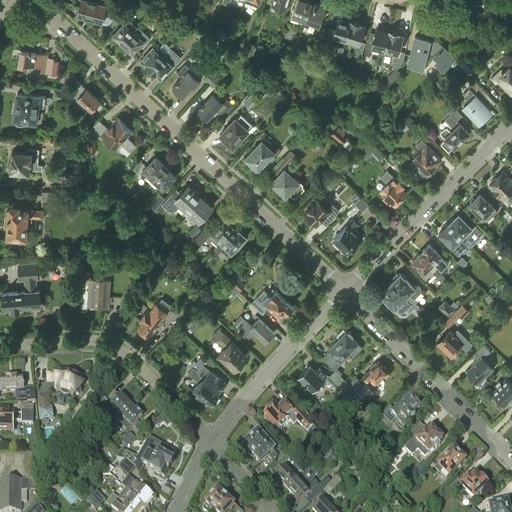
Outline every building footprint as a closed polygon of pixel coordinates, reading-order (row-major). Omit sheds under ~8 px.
[(104,15),(110,17),(113,7),(86,0),(80,0),(79,8),(104,14),(104,15)] [(277,6),(285,9),(288,0),(273,0),(271,5),(272,5),(270,9),(275,11),(277,6)] [(303,25),(312,0),(311,0),(297,0),(292,14),(300,17),(298,23),(303,25)] [(312,0),(303,25),(308,27),(310,21),(319,24),(325,5),(312,0)] [(104,14),(79,8),(76,16),(105,24),(108,23),(110,17),(104,15),(104,14)] [(164,14),(157,21),(163,26),(169,19),(164,14)] [(163,28),(167,31),(168,32),(177,21),(172,17),(163,28)] [(346,40),(351,21),(338,17),(333,36),(340,38),(339,41),(345,43),(346,40)] [(211,22),(204,18),(199,29),(206,32),(211,22)] [(122,44),(138,27),(128,19),(113,35),(122,44)] [(351,21),(346,40),(352,42),(351,44),(357,46),(354,55),(361,57),(365,43),(359,41),(364,25),(360,24),(360,23),(351,20),(351,21)] [(147,36),(138,27),(122,44),(132,53),(139,45),(141,48),(149,40),(146,37),(147,36)] [(385,50),(389,31),(376,28),(372,44),(366,43),(364,53),(370,55),(372,47),(379,49),(376,64),(382,65),(385,50)] [(205,34),(200,29),(195,35),(200,39),(205,34)] [(389,30),(389,31),(385,50),(391,52),(391,55),(396,56),(394,66),(396,69),(397,69),(403,63),(405,52),(398,51),(402,35),(398,34),(398,32),(389,30)] [(224,31),(220,38),(226,41),(230,35),(224,31)] [(212,44),(217,40),(207,34),(192,50),(197,55),(209,41),(212,44)] [(415,36),(408,65),(416,67),(418,62),(423,63),(434,55),(446,67),(455,59),(442,46),(442,47),(437,42),(415,36)] [(150,70),(170,48),(170,47),(165,42),(160,47),(157,43),(153,48),(153,47),(140,61),(150,70)] [(241,42),(238,50),(244,52),(247,44),(241,42)] [(257,45),(252,43),(250,42),(246,52),(254,55),(257,45)] [(281,43),(277,52),(286,55),(289,46),(281,43)] [(180,57),(170,48),(150,70),(160,79),(172,65),(176,61),(180,57)] [(47,57),(48,55),(20,51),(18,66),(27,67),(28,65),(41,67),(40,73),(57,75),(59,62),(53,61),(54,58),(47,57)] [(469,76),(480,66),(468,54),(458,64),(469,76)] [(496,82),(499,79),(504,85),(504,87),(506,88),(508,89),(511,93),(511,92),(511,62),(503,71),(501,69),(491,78),(496,82)] [(208,84),(219,72),(215,68),(203,79),(208,84)] [(397,69),(396,69),(383,81),(388,87),(401,73),(397,69)] [(178,92),(182,97),(196,81),(192,77),(186,72),(172,87),(173,88),(172,89),(176,94),(178,92)] [(224,76),(219,72),(208,84),(212,88),(224,76)] [(70,88),(77,80),(78,79),(72,75),(61,87),(70,88)] [(450,89),(439,77),(433,83),(444,95),(450,89)] [(82,84),(77,80),(70,88),(69,89),(69,92),(76,99),(83,106),(85,104),(91,110),(99,101),(86,88),(85,89),(81,85),(82,84)] [(483,99),(487,95),(477,84),(471,89),(469,88),(470,89),(465,93),(465,94),(463,96),(462,97),(461,98),(461,99),(461,100),(461,101),(462,102),(462,103),(463,103),(464,105),(463,107),(468,113),(469,112),(473,117),(478,123),(476,125),(477,125),(485,117),(485,116),(486,116),(486,115),(486,114),(485,113),(489,109),(483,102),(484,101),(484,100),(483,99)] [(263,94),(266,90),(261,86),(258,89),(263,94)] [(66,90),(54,88),(53,98),(65,100),(66,90)] [(39,95),(17,93),(14,118),(16,118),(15,123),(17,124),(22,125),(24,124),(25,119),(36,121),(38,106),(44,106),(46,97),(39,96),(39,95)] [(213,93),(207,98),(197,110),(198,111),(196,112),(201,116),(202,115),(207,119),(215,110),(222,116),(232,105),(221,95),(218,98),(213,93)] [(243,103),(244,104),(248,107),(256,99),(251,94),(243,103)] [(451,126),(449,129),(447,127),(444,127),(441,130),(440,133),(444,137),(444,138),(445,139),(441,143),(448,151),(453,146),(453,147),(469,132),(460,123),(459,123),(456,120),(462,115),(453,106),(447,112),(450,115),(445,120),(451,126)] [(235,119),(220,134),(226,140),(226,142),(229,145),(231,145),(232,146),(247,130),(252,124),(241,113),(235,119)] [(400,120),(407,128),(412,123),(405,115),(400,120)] [(93,126),(94,127),(98,131),(115,147),(120,141),(123,144),(122,145),(130,152),(136,145),(125,136),(131,130),(119,118),(109,129),(104,124),(104,125),(98,119),(93,126)] [(341,143),(346,138),(343,135),(345,133),(338,127),(331,135),(341,143)] [(286,145),(292,151),(306,136),(300,131),(286,145)] [(266,136),(262,141),(261,140),(245,158),(251,164),(252,166),(254,168),(256,168),(258,169),(266,160),(269,163),(274,158),(271,155),(274,152),(268,146),(272,142),(266,136)] [(347,136),(346,138),(341,143),(349,150),(355,143),(347,136)] [(441,160),(427,145),(422,140),(416,145),(421,149),(413,157),(421,166),(418,169),(424,175),(441,160)] [(369,156),(371,154),(377,160),(383,154),(372,143),(363,151),(369,156)] [(26,152),(11,151),(10,172),(28,173),(29,169),(42,170),(42,165),(37,164),(39,149),(28,148),(26,150),(26,152)] [(289,163),(295,157),(290,152),(284,158),(289,163)] [(151,182),(166,165),(156,156),(143,170),(146,173),(144,175),(151,182)] [(391,160),(396,165),(400,161),(395,156),(391,160)] [(143,163),(139,160),(133,169),(134,170),(133,171),(136,173),(143,163)] [(70,174),(70,188),(70,190),(84,190),(84,174),(81,174),(82,162),(73,162),(74,174),(70,174)] [(176,175),(166,165),(151,182),(156,187),(159,185),(163,189),(176,175)] [(293,177),(288,172),(291,170),(287,166),(275,178),(271,182),(285,196),(290,191),(290,194),(294,198),(305,188),(303,186),(303,183),(296,177),(293,177)] [(403,186),(395,178),(390,173),(385,179),(389,182),(380,191),(386,196),(383,199),(388,205),(391,202),(394,205),(406,193),(401,188),(403,186)] [(511,181),(504,173),(497,180),(496,178),(495,178),(493,178),(490,181),(490,183),(489,184),(509,204),(511,200),(511,181)] [(185,212),(200,196),(188,185),(180,194),(176,190),(163,204),(168,208),(170,209),(171,210),(173,210),(175,209),(176,208),(178,206),(185,212)] [(42,192),(41,205),(58,205),(58,192),(42,192)] [(155,209),(165,198),(160,193),(150,204),(155,209)] [(494,207),(480,193),(468,204),(482,218),(483,218),(486,221),(492,215),(497,210),(494,207)] [(310,219),(310,221),(312,223),(315,223),(316,225),(322,219),(326,223),(325,223),(326,224),(338,211),(322,195),(305,214),(310,219)] [(200,196),(185,212),(197,223),(212,206),(200,196)] [(362,212),(367,207),(368,206),(360,198),(354,203),(362,212)] [(42,210),(29,209),(18,209),(18,206),(8,205),(6,238),(26,239),(27,220),(31,220),(31,216),(42,217),(42,210)] [(458,214),(448,223),(464,240),(464,239),(470,245),(479,236),(476,233),(479,230),(473,224),(470,226),(458,214)] [(218,245),(234,228),(223,218),(204,239),(208,243),(212,239),(218,245)] [(354,228),(358,225),(352,219),(333,239),(335,241),(333,243),(338,248),(340,246),(347,253),(363,237),(354,228)] [(464,240),(448,223),(438,233),(451,247),(455,250),(459,246),(458,245),(464,240)] [(189,233),(193,237),(201,228),(197,224),(189,233)] [(234,228),(218,245),(222,249),(221,250),(227,255),(231,252),(246,237),(239,230),(238,231),(234,228)] [(506,240),(500,245),(506,252),(511,247),(506,240)] [(420,252),(437,268),(438,266),(441,268),(447,262),(440,255),(429,243),(420,252)] [(437,268),(420,252),(412,261),(422,271),(419,274),(426,281),(434,274),(432,272),(437,268)] [(455,261),(460,266),(461,267),(467,261),(458,252),(452,258),(455,261)] [(178,261),(173,256),(154,272),(152,280),(154,282),(178,261)] [(259,258),(255,262),(260,268),(265,263),(259,258)] [(26,291),(2,293),(4,310),(11,309),(12,310),(19,310),(19,306),(40,304),(39,290),(36,290),(35,279),(38,278),(36,263),(18,265),(19,280),(25,280),(26,291)] [(108,307),(109,297),(110,280),(91,279),(91,277),(89,277),(90,272),(79,272),(78,284),(89,284),(87,305),(90,306),(90,308),(97,308),(97,306),(108,307)] [(389,283),(414,308),(416,309),(419,306),(415,303),(417,301),(414,298),(421,291),(421,288),(418,285),(415,285),(414,287),(400,273),(399,274),(396,274),(393,277),(393,279),(389,283)] [(228,280),(239,291),(244,285),(233,274),(228,280)] [(441,274),(437,277),(442,282),(445,279),(441,274)] [(238,292),(227,281),(221,286),(233,297),(238,292)] [(414,308),(389,283),(382,291),(379,291),(379,296),(382,296),(388,302),(388,305),(390,307),(393,307),(394,308),(399,312),(402,312),(405,309),(409,313),(414,308)] [(203,288),(202,288),(193,298),(200,305),(210,295),(203,288)] [(268,304),(280,316),(285,312),(286,312),(293,305),(276,289),(270,295),(267,293),(264,290),(255,299),(264,308),(268,304)] [(202,304),(210,311),(217,303),(210,296),(202,304)] [(458,305),(454,302),(450,305),(445,300),(438,307),(448,317),(455,310),(454,309),(458,305)] [(154,304),(149,312),(147,310),(140,320),(142,322),(138,329),(140,330),(139,332),(145,337),(146,335),(149,337),(166,313),(154,304)] [(210,311),(202,304),(194,311),(201,319),(210,311)] [(443,323),(448,327),(448,328),(460,317),(462,319),(469,311),(462,304),(454,311),(454,312),(443,323)] [(264,342),(270,336),(274,332),(259,318),(252,326),(241,316),(234,324),(249,337),(254,332),(264,342)] [(423,339),(433,329),(427,323),(417,332),(423,339)] [(334,370),(335,370),(340,375),(342,373),(336,368),(351,352),(354,355),(362,347),(356,342),(357,342),(352,337),(352,333),(349,331),(346,331),(345,331),(342,328),(336,334),(339,337),(328,348),(330,350),(322,358),(334,370)] [(231,340),(219,329),(213,335),(225,347),(219,353),(234,367),(238,371),(245,363),(241,359),(246,354),(231,340)] [(461,334),(457,338),(449,330),(437,342),(451,356),(462,345),(461,344),(466,340),(461,334)] [(471,364),(472,365),(466,372),(477,383),(493,368),(483,359),(490,352),(483,344),(471,355),(475,359),(471,364)] [(203,364),(208,358),(203,354),(188,373),(199,382),(194,388),(198,391),(196,393),(196,394),(205,401),(207,401),(209,398),(211,400),(226,382),(203,364)] [(355,374),(347,383),(352,388),(356,392),(365,383),(373,391),(378,385),(376,383),(382,377),(384,380),(390,374),(387,371),(378,362),(361,380),(355,374)] [(334,389),(336,387),(340,391),(341,389),(350,399),(356,392),(352,388),(347,383),(340,375),(335,370),(329,376),(327,375),(319,367),(316,370),(309,364),(298,376),(306,384),(306,387),(308,389),(311,389),(313,391),(314,390),(317,393),(323,386),(320,383),(324,378),(334,389)] [(80,389),(85,383),(76,376),(76,374),(75,374),(73,373),(73,372),(48,374),(48,382),(55,382),(56,392),(61,391),(61,394),(63,396),(65,397),(68,396),(70,394),(74,397),(76,395),(79,396),(81,393),(80,389)] [(0,391),(23,389),(22,377),(16,378),(16,377),(7,378),(7,379),(0,379),(0,391)] [(505,407),(510,402),(511,404),(511,383),(506,378),(501,383),(498,381),(495,384),(497,387),(492,392),(501,402),(505,407)] [(35,402),(34,389),(26,390),(27,402),(35,402)] [(363,399),(356,392),(350,399),(357,405),(363,399)] [(118,419),(131,407),(121,396),(111,406),(108,403),(104,399),(95,407),(99,412),(102,409),(111,418),(114,415),(118,419)] [(51,397),(36,399),(37,411),(52,409),(51,397)] [(409,397),(394,412),(391,415),(396,420),(403,427),(415,416),(413,414),(420,408),(409,397)] [(17,411),(13,413),(8,413),(8,411),(0,410),(0,431),(12,432),(12,423),(33,423),(34,405),(21,405),(21,403),(17,403),(17,411)] [(284,403),(278,408),(275,404),(263,415),(266,418),(264,419),(272,428),(275,426),(277,429),(284,423),(286,425),(290,421),(293,425),(297,422),(306,432),(313,426),(298,410),(292,415),(291,414),(293,412),(284,403)] [(135,411),(131,407),(118,419),(123,424),(125,422),(131,427),(143,416),(136,409),(135,411)] [(391,415),(394,412),(389,407),(381,416),(390,425),(396,420),(391,415)] [(425,457),(428,453),(430,451),(432,451),(433,450),(434,448),(443,439),(441,438),(441,435),(440,434),(438,434),(432,428),(427,433),(425,431),(412,444),(425,457)] [(135,438),(130,434),(130,433),(121,442),(126,447),(135,438)] [(268,436),(264,439),(258,433),(250,440),(248,438),(242,444),(244,446),(243,447),(260,465),(268,457),(272,461),(277,456),(274,452),(275,451),(271,447),(275,443),(268,436)] [(120,454),(126,460),(136,469),(140,473),(144,466),(164,478),(174,461),(171,459),(174,454),(161,446),(148,438),(137,458),(122,450),(120,454)] [(466,460),(454,448),(434,468),(439,474),(443,471),(449,477),(466,460)] [(286,490),(296,481),(283,466),(290,459),(286,455),(269,470),(275,477),(274,477),(286,490)] [(136,469),(126,460),(124,462),(119,468),(128,477),(134,471),(136,469)] [(386,470),(381,467),(375,475),(379,478),(386,470)] [(430,472),(426,467),(418,475),(422,480),(430,472)] [(306,471),(296,481),(286,490),(298,503),(318,484),(306,471)] [(469,476),(461,484),(458,480),(448,490),(452,494),(454,492),(456,494),(459,497),(466,491),(474,499),(487,484),(487,482),(484,478),(481,478),(480,479),(475,474),(471,478),(469,476)] [(336,476),(331,482),(324,491),(329,496),(341,481),(336,476)] [(324,491),(331,482),(327,477),(316,489),(321,494),(324,491)] [(28,480),(25,480),(20,480),(0,480),(0,511),(21,511),(20,491),(29,490),(28,480)] [(126,489),(146,505),(148,504),(149,505),(153,501),(151,499),(153,497),(133,480),(126,489)] [(241,511),(234,506),(234,505),(217,490),(216,491),(214,488),(209,494),(211,496),(205,504),(204,505),(202,510),(204,511),(241,511)] [(126,489),(118,499),(133,511),(143,511),(147,508),(145,507),(146,505),(126,489)] [(168,497),(171,492),(166,489),(163,494),(168,497)] [(91,497),(100,506),(105,501),(96,492),(91,497)] [(333,511),(331,509),(332,507),(328,502),(329,501),(330,501),(324,494),(319,499),(321,502),(312,511),(333,511)] [(133,511),(118,499),(112,495),(105,504),(114,511),(133,511)] [(100,506),(91,497),(86,501),(95,511),(100,506)] [(500,503),(500,500),(494,502),(495,504),(490,506),(485,507),(486,511),(511,511),(511,510),(511,508),(509,507),(508,507),(507,502),(500,503)]
